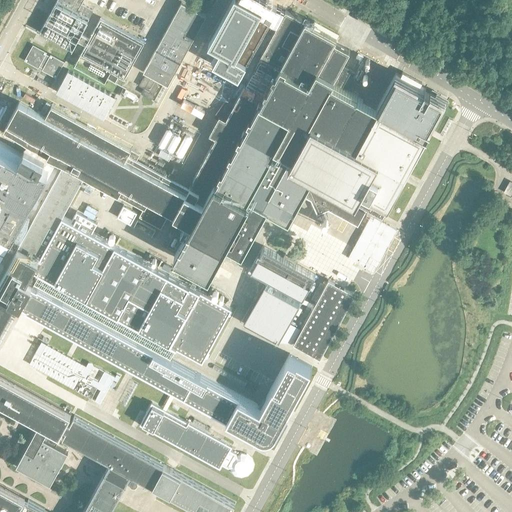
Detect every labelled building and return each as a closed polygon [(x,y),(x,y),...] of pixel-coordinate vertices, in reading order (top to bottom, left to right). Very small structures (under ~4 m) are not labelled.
[(57,0),(52,10),(53,11),(50,15),(49,15),(41,31),(73,49),(78,40),(87,45),(82,54),(112,71),(108,78),(116,83),(120,75),(125,78),(139,54),(138,53),(140,49),(141,49),(146,41),(102,17),(91,37),(82,33),(94,10),(82,3),(83,0),(57,0)] [(231,0),(209,42),(221,48),(213,61),(233,72),(239,76),(248,80),(287,10),(268,0),(231,0)] [(169,85),(207,15),(182,2),(144,72),(169,85)] [(0,511),(110,511),(126,483),(127,483),(130,485),(131,487),(134,488),(135,488),(137,487),(138,484),(137,482),(135,480),(132,477),(134,474),(202,511),(230,511),(231,511),(236,503),(164,464),(75,415),(71,422),(67,420),(71,413),(0,373),(0,330),(8,316),(14,305),(16,301),(26,306),(263,436),(268,437),(273,437),(278,435),(281,431),(289,416),(314,370),(287,355),(261,402),(260,405),(170,356),(173,352),(175,349),(176,347),(201,361),(232,308),(179,279),(92,232),(98,222),(77,210),(72,220),(63,216),(69,206),(86,175),(141,205),(145,207),(140,216),(162,228),(164,224),(164,223),(168,216),(170,212),(192,224),(190,227),(185,225),(182,231),(186,234),(175,254),(175,255),(210,274),(213,270),(212,270),(215,265),(222,253),(240,263),(243,257),(243,256),(267,213),(272,215),(289,225),(305,196),(312,200),(318,214),(329,209),(359,225),(369,206),(384,214),(387,208),(406,173),(427,134),(428,135),(429,134),(428,134),(430,129),(431,129),(431,128),(446,100),(431,92),(432,91),(431,91),(426,89),(427,88),(426,88),(416,83),(415,83),(407,79),(407,78),(397,73),(378,107),(359,96),(347,89),(347,90),(343,88),(348,78),(353,69),(343,64),(348,55),(351,51),(351,50),(350,49),(349,50),(337,44),(337,42),(335,41),(337,38),(336,37),(298,16),(287,10),(248,80),(236,102),(234,105),(228,101),(224,108),(220,116),(210,134),(217,137),(212,146),(201,167),(202,168),(199,173),(197,173),(194,179),(187,193),(178,188),(142,168),(140,167),(135,164),(140,154),(96,130),(91,128),(88,126),(88,125),(52,105),(46,116),(20,101),(4,130),(22,139),(28,143),(64,163),(42,203),(39,201),(38,203),(35,201),(32,208),(23,223),(0,266),(0,511)] [(34,44),(32,47),(25,60),(39,68),(40,66),(44,68),(43,70),(57,77),(65,62),(51,54),(50,56),(47,54),(48,52),(34,44)] [(116,96),(68,70),(57,91),(104,117),(116,96)] [(167,87),(163,85),(154,101),(158,103),(167,87)] [(0,262),(36,198),(42,201),(64,163),(28,143),(24,152),(0,138),(0,262)] [(157,152),(168,158),(171,152),(161,146),(157,152)] [(117,216),(131,224),(137,212),(123,205),(117,216)] [(398,230),(372,215),(349,258),(368,268),(375,272),(398,230)] [(244,322),(279,341),(313,279),(314,279),(316,274),(284,257),(286,253),(284,257),(265,246),(262,251),(252,269),(268,278),(244,322)] [(293,344),(315,356),(321,359),(356,294),(345,288),(344,289),(335,284),(336,283),(329,280),(328,280),(293,344)] [(0,343),(13,320),(9,318),(0,334),(0,343)] [(27,364),(101,404),(116,377),(115,376),(81,358),(79,361),(71,357),(66,355),(48,345),(47,344),(41,341),(40,340),(39,343),(27,364)] [(246,382),(214,365),(212,369),(244,386),(246,382)] [(164,407),(151,400),(145,412),(138,424),(148,430),(151,431),(220,469),(222,465),(228,468),(229,472),(234,477),(241,478),(248,477),(253,471),(254,465),(252,456),(246,453),(240,451),(237,452),(234,451),(235,448),(186,420),(164,407)]
